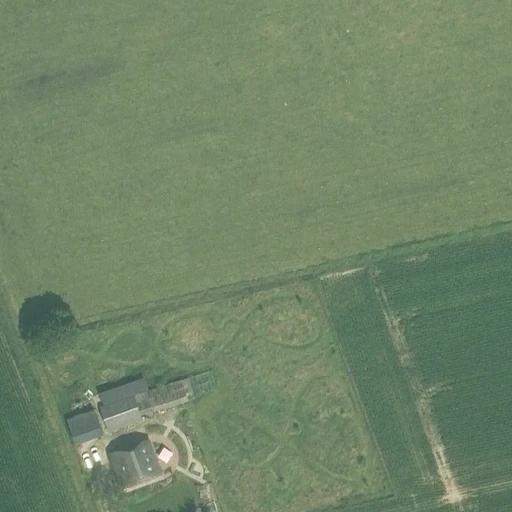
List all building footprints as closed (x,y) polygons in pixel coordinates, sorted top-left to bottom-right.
[(128,384),(119,387),(123,399),(132,396),(133,396),(149,391),(144,379),(128,384)] [(149,391),(133,396),(140,417),(188,401),(183,386),(181,380),(149,391)] [(100,394),(104,406),(123,399),(119,387),(100,394)] [(140,417),(133,396),(132,396),(123,399),(104,406),(101,407),(110,432),(142,421),(140,417)] [(103,433),(95,411),(68,421),(76,443),(103,433)] [(161,474),(149,439),(111,453),(123,488),(161,474)]
